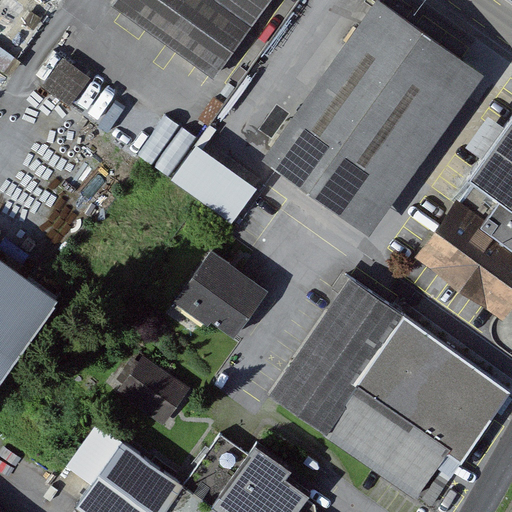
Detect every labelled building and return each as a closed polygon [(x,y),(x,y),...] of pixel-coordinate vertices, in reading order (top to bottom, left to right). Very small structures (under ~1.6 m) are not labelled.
[(274,0),(127,0),(221,71),(274,0)] [(367,239),(483,81),(377,4),(261,162),(367,239)] [(88,77),(61,58),(41,86),(69,105),(88,77)] [(511,121),(416,254),(503,317),(511,304),(511,121)] [(255,189),(198,148),(174,181),(232,222),(255,189)] [(233,348),(270,296),(212,256),(175,308),(233,348)] [(0,266),(0,361),(45,298),(0,266)] [(508,392),(356,281),(273,395),(425,506),(508,392)] [(201,387),(154,352),(108,412),(136,433),(83,502),(96,511),(309,511),(324,492),(265,447),(257,458),(225,433),(194,473),(157,445),(201,387)]
